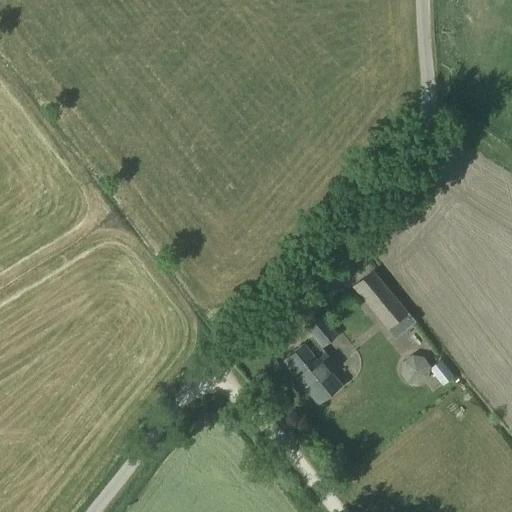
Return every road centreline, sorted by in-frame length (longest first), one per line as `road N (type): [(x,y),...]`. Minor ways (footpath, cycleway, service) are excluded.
road 1 (unclassified): [(96,511),(213,362),(430,115),(423,0)]
road 2 (track): [(334,511),(213,362)]
